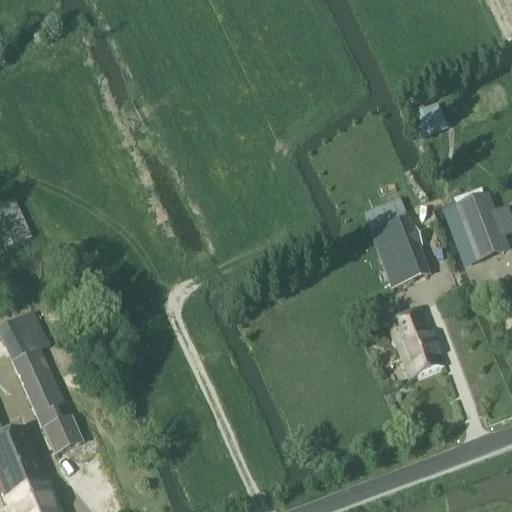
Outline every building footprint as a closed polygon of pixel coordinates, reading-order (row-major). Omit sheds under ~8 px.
[(486,198),(453,210),(474,267),(507,254),(486,198)] [(32,243),(16,204),(0,210),(0,236),(7,253),(29,244),(32,243)] [(370,240),(407,226),(400,206),(362,220),(370,240)] [(407,226),(367,241),(388,299),(428,284),(407,226)] [(421,313),(386,326),(409,383),(443,370),(421,313)] [(15,327),(7,330),(0,333),(0,341),(8,358),(26,349),(15,327)] [(37,357),(18,366),(13,368),(54,459),(79,448),(69,425),(67,420),(55,391),(53,392),(37,357)] [(56,511),(25,433),(0,442),(0,493),(7,511),(56,511)]
